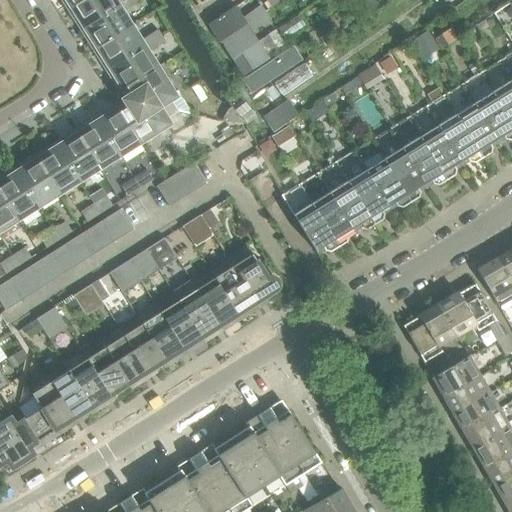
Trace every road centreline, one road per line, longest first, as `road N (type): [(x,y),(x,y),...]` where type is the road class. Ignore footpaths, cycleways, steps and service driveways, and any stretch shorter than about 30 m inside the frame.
road 1 (residential): [(12,511),(289,341)]
road 2 (residential): [(289,341),(511,207)]
road 3 (residential): [(386,511),(289,341)]
road 4 (residential): [(0,115),(48,86),(58,60),(22,0)]
